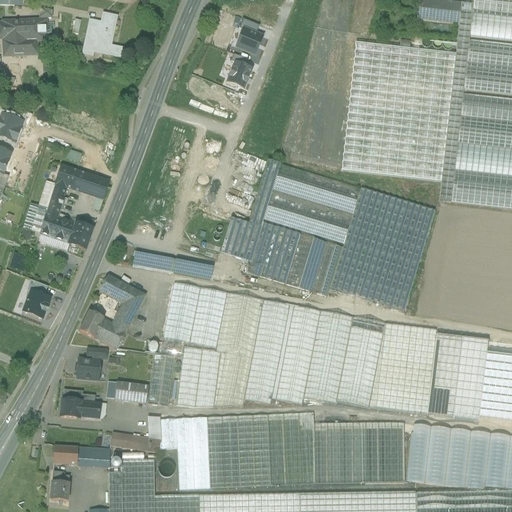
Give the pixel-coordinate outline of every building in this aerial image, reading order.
[(461,5),(420,0),(418,21),(459,25),(461,5)] [(511,0),(472,0),(472,6),(472,11),(511,15),(511,0)] [(472,6),(461,5),(459,25),(455,56),(441,184),(439,203),(451,204),(457,145),(462,95),(463,91),(465,68),(466,64),(468,41),(469,37),(471,14),(472,11),(472,6)] [(40,22),(3,24),(3,25),(0,25),(0,40),(3,40),(4,58),(37,56),(36,43),(46,43),(45,22),(43,22),(43,20),(51,20),(52,12),(40,11),(39,20),(40,20),(40,22)] [(511,18),(471,14),(469,37),(511,42),(511,18)] [(117,18),(104,15),(102,22),(115,24),(117,18)] [(102,25),(90,22),(83,55),(93,57),(93,52),(120,58),(122,49),(111,47),(115,24),(102,22),(102,25)] [(511,45),(468,41),(466,64),(511,68),(511,45)] [(455,56),(356,45),(341,172),(441,184),(455,56)] [(511,73),(465,68),(463,91),(511,96),(511,73)] [(511,100),(462,95),(457,145),(511,151),(511,100)] [(511,151),(457,145),(451,204),(511,210),(511,151)] [(78,164),(82,155),(70,151),(67,160),(78,164)] [(360,190),(279,165),(271,191),(352,216),(360,190)] [(109,183),(62,167),(56,186),(67,190),(102,202),(109,183)] [(67,190),(56,186),(49,208),(60,212),(67,190)] [(435,213),(360,190),(352,216),(351,220),(342,246),(342,249),(329,289),(404,312),(404,311),(405,311),(435,213)] [(351,220),(269,195),(261,222),(342,246),(351,220)] [(60,212),(49,208),(37,243),(66,253),(68,246),(75,225),(58,219),(60,212)] [(251,225),(231,219),(220,255),(249,264),(250,263),(260,228),(251,225)] [(275,229),(261,224),(260,228),(250,263),(263,267),(275,229)] [(93,231),(75,225),(68,246),(85,252),(93,231)] [(297,235),(277,229),(262,278),(282,284),(297,235)] [(326,244),(299,236),(285,285),(311,293),(326,244)] [(342,249),(327,245),(313,294),(327,298),(329,289),(342,249)] [(13,257),(8,270),(18,273),(22,261),(13,257)] [(141,258),(135,257),(133,267),(139,269),(141,258)] [(173,264),(141,258),(139,269),(171,275),(173,264)] [(250,263),(249,264),(246,273),(260,278),(263,267),(250,263)] [(194,268),(173,264),(171,275),(192,279),(194,268)] [(146,297),(108,278),(99,294),(122,305),(137,313),(146,297)] [(27,289),(30,290),(44,295),(47,287),(30,281),(27,289)] [(258,301),(173,284),(161,345),(159,353),(181,356),(182,349),(220,355),(220,354),(240,354),(240,355),(248,355),(258,301)] [(30,290),(22,313),(41,320),(49,298),(44,295),(30,290)] [(240,354),(220,354),(220,355),(213,409),(242,408),(243,402),(263,302),(258,301),(248,355),(240,355),(240,354)] [(385,326),(263,302),(243,402),(270,407),(271,401),(302,407),(303,400),(336,406),(336,403),(368,410),(385,326)] [(137,313),(122,305),(112,325),(126,333),(137,313)] [(112,325),(90,313),(80,332),(116,352),(126,333),(112,325)] [(436,332),(385,326),(368,410),(426,417),(435,336),(436,332)] [(487,343),(435,336),(426,417),(478,423),(487,343)] [(161,345),(145,342),(143,355),(159,357),(159,353),(161,345)] [(220,355),(182,349),(181,356),(181,360),(199,363),(194,409),(213,409),(220,355)] [(106,353),(87,351),(86,359),(100,361),(105,361),(106,353)] [(173,359),(153,357),(148,406),(168,409),(173,359)] [(100,361),(87,359),(87,362),(78,361),(77,367),(75,368),(75,373),(77,374),(76,380),(98,382),(100,363),(99,363),(100,361)] [(199,363),(181,360),(176,407),(194,409),(199,363)] [(148,388),(116,384),(114,402),(146,406),(148,388)] [(83,393),(62,391),(59,419),(97,422),(99,405),(95,404),(95,398),(82,397),(83,393)] [(313,415),(206,420),(206,419),(160,422),(161,442),(160,442),(159,451),(177,450),(179,492),(314,486),(313,425),(314,425),(313,415)] [(159,420),(147,419),(148,440),(160,442),(161,442),(160,422),(159,420)] [(314,425),(313,425),(314,486),(404,485),(403,425),(390,425),(314,425)] [(405,482),(476,491),(511,494),(511,438),(413,426),(412,434),(410,434),(405,482)] [(148,440),(112,435),(109,447),(158,455),(159,451),(160,442),(148,440)] [(78,449),(54,448),(53,466),(77,467),(78,449)] [(110,452),(78,449),(77,467),(109,469),(110,452)] [(415,511),(415,493),(154,498),(153,462),(121,463),(121,475),(108,475),(109,511),(107,511),(415,511)] [(62,474),(53,473),(52,484),(61,485),(62,478),(62,474)] [(476,498),(476,491),(405,482),(404,490),(476,498)] [(61,485),(52,484),(50,502),(67,504),(68,485),(61,485)]
